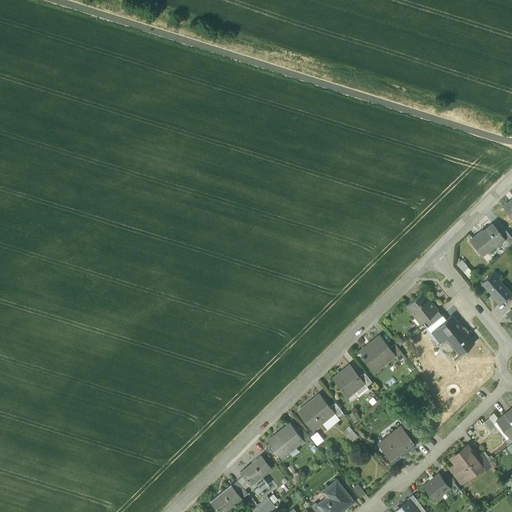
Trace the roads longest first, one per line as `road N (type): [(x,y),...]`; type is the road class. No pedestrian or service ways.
road 1 (residential): [(173,511),(433,258)]
road 2 (residential): [(371,511),(509,379)]
